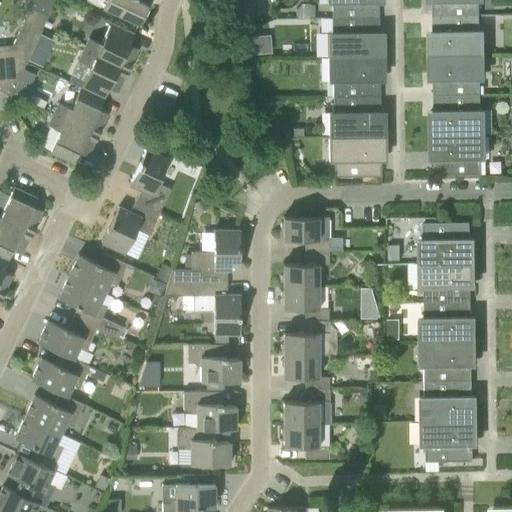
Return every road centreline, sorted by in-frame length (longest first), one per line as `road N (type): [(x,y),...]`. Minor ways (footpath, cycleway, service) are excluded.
road 1 (residential): [(236,511),(260,471),(266,210),(295,195),(511,192)]
road 2 (residential): [(76,200),(101,176),(159,54),(171,0)]
road 3 (residential): [(0,349),(76,200)]
